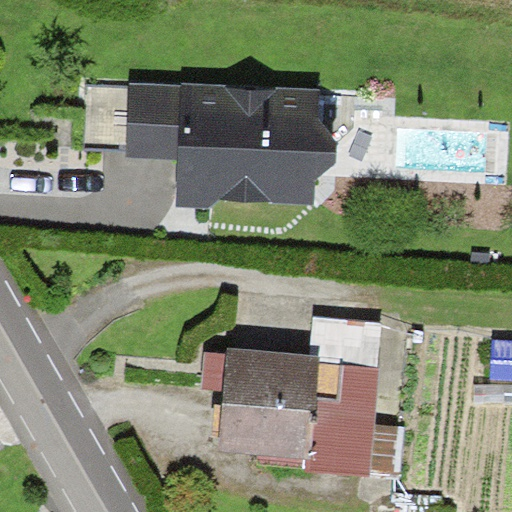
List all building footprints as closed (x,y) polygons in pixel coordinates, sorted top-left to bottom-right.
[(304,66),(174,70),(176,134),(177,150),(195,167),(208,179),(217,168),(307,166),(306,135),(325,115),(304,95),(304,66)] [(174,70),(122,71),(124,135),(176,134),(174,70)] [(124,135),(122,71),(74,72),(76,137),(124,135)] [(344,359),(372,362),(377,307),(322,301),(317,357),(344,359)] [(340,394),(344,359),(317,357),(230,349),(226,395),(222,436),(260,439),(258,459),(307,464),(313,391),(340,394)] [(313,391),(307,464),(362,469),(372,362),(344,359),(340,394),(313,391)] [(378,362),(372,362),(362,469),(368,469),(378,362)]
